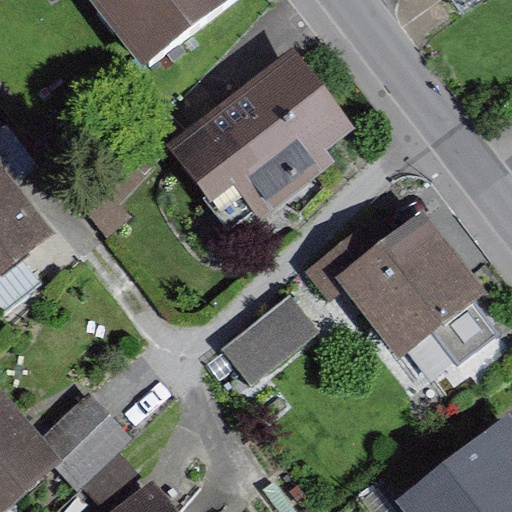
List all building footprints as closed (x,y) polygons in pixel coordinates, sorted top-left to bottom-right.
[(232,6),(227,0),(97,0),(149,68),(232,6)] [(459,0),(468,12),(483,0),(459,0)] [(293,49),(169,146),(234,229),(255,212),(262,220),(334,163),(325,152),(355,128),(293,49)] [(6,127),(0,132),(0,160),(18,183),(38,168),(6,127)] [(0,187),(0,267),(39,238),(0,187)] [(499,338),(419,233),(376,266),(357,242),(312,276),(332,301),(354,285),(402,347),(426,329),(458,370),(499,338)] [(226,353),(252,386),(315,335),(289,302),(226,353)] [(39,446),(81,490),(128,445),(86,401),(39,446)] [(0,411),(0,504),(46,464),(0,411)] [(511,511),(511,439),(506,432),(410,506),(414,511),(511,511)] [(163,511),(152,497),(132,511),(163,511)]
